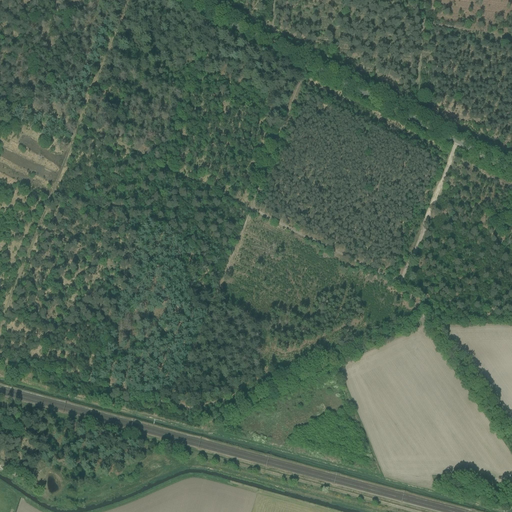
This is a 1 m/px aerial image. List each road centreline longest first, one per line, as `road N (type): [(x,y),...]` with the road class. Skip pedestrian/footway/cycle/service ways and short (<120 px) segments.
road 1 (track): [(250,209),(170,400),(195,409),(425,314)]
road 2 (unclassified): [(511,169),(184,0)]
road 3 (track): [(250,209),(78,127),(0,103)]
road 4 (track): [(250,209),(401,280),(418,304)]
road 5 (track): [(0,354),(170,400)]
road 6 (track): [(401,280),(461,129)]
road 7 (track): [(305,62),(250,209)]
